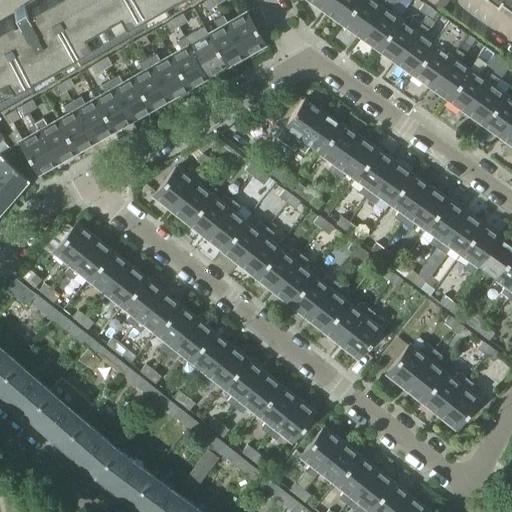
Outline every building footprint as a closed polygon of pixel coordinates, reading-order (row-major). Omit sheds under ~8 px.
[(0,112),(196,0),(43,0),(40,2),(40,1),(39,2),(37,0),(33,0),(13,12),(16,17),(12,20),(11,18),(10,18),(10,19),(0,24),(0,112)] [(215,6),(211,0),(207,0),(203,3),(207,11),(215,6)] [(310,0),(324,10),(330,0),(310,0)] [(330,0),(324,10),(342,22),(357,0),(330,0)] [(371,0),(371,1),(369,0),(357,0),(342,22),(359,35),(383,0),(371,0)] [(395,0),(383,0),(359,35),(377,47),(397,19),(387,12),(395,0)] [(417,10),(425,16),(430,9),(422,3),(417,10)] [(430,9),(425,16),(426,16),(420,24),(427,30),(433,22),(438,14),(430,9)] [(246,13),(226,25),(244,54),(263,43),(246,13)] [(181,15),(173,19),(177,27),(186,22),(181,15)] [(217,30),(208,35),(225,65),(244,54),(226,25),(221,16),(212,21),(217,30)] [(377,47),(395,60),(420,24),(411,18),(406,26),(397,19),(377,47)] [(177,27),(173,19),(165,24),(169,32),(177,27)] [(412,72),(430,85),(466,34),(448,21),(431,44),(412,72)] [(395,60),(412,72),(431,44),(422,37),(427,30),(420,24),(395,60)] [(192,33),(184,37),(206,76),(225,65),(208,35),(197,41),(192,33)] [(430,85),(447,98),(467,69),(466,69),(474,59),(464,52),(468,47),(473,40),(466,34),(430,85)] [(144,36),(135,41),(140,48),(148,43),(144,36)] [(180,51),(171,56),(188,86),(206,76),(184,37),(175,42),(180,51)] [(140,48),(135,41),(127,46),(131,53),(140,48)] [(476,76),(467,69),(447,98),(465,110),(501,59),(498,56),(493,53),(485,63),(475,56),(474,59),(483,66),(476,76)] [(154,54),(147,58),(169,97),(188,86),(171,56),(159,63),(154,54)] [(106,58),(98,62),(102,70),(110,65),(106,58)] [(142,72),(133,78),(150,108),(169,97),(147,58),(137,64),(142,72)] [(465,110),(482,123),(502,95),(492,87),(497,80),(499,80),(500,79),(510,65),(501,59),(465,110)] [(102,70),(98,62),(90,67),(94,74),(102,70)] [(109,80),(110,82),(131,118),(150,108),(133,78),(121,84),(116,76),(109,80)] [(69,79),(60,84),(64,91),(73,86),(69,79)] [(105,94),(95,99),(112,129),(131,118),(110,82),(101,87),(105,94)] [(64,91),(60,84),(52,88),(56,96),(64,91)] [(482,123),(500,135),(511,118),(511,99),(511,101),(502,95),(482,123)] [(288,141),(295,147),(321,111),(303,98),(283,126),(293,133),(288,141)] [(95,99),(77,110),(94,140),(112,129),(95,99)] [(31,100),(23,105),(27,112),(35,108),(31,100)] [(27,112),(23,105),(14,110),(18,117),(27,112)] [(77,110),(58,121),(75,151),(94,140),(77,110)] [(309,145),(319,151),(339,124),(321,111),(295,147),(304,153),(309,145)] [(511,118),(500,135),(511,143),(511,118)] [(34,123),(35,125),(56,161),(75,151),(58,121),(46,127),(41,119),(34,123)] [(319,151),(337,164),(356,136),(339,124),(319,151)] [(56,161),(35,125),(29,129),(32,135),(19,143),(36,172),(56,161)] [(345,170),(354,176),(374,149),(356,136),(337,164),(331,172),(339,178),(345,170)] [(216,149),(234,163),(239,156),(222,142),(221,144),(216,149)] [(248,156),(274,176),(279,169),(272,164),(274,161),(256,147),(248,156)] [(358,192),(366,197),(391,161),(374,149),(354,176),(364,184),(358,192)] [(195,159),(203,166),(209,159),(201,152),(195,159)] [(234,163),(247,173),(252,166),(239,156),(234,163)] [(2,157),(0,158),(0,186),(12,197),(27,179),(2,157)] [(380,195),(389,202),(409,174),(391,161),(366,197),(374,203),(380,195)] [(252,166),(247,173),(259,182),(265,175),(252,166)] [(153,194),(171,208),(198,174),(190,167),(184,175),(175,167),(153,194)] [(291,178),(279,169),(274,176),(282,182),(283,182),(292,189),(296,183),(297,183),(291,178)] [(171,208),(187,221),(209,194),(200,187),(206,180),(198,174),(171,208)] [(393,217),(401,223),(427,186),(409,174),(389,202),(399,209),(393,217)] [(291,190),(309,203),(314,196),(307,191),(296,183),(292,189),(291,190)] [(0,186),(0,210),(12,197),(0,186)] [(415,220),(425,227),(445,199),(427,186),(401,223),(409,228),(415,220)] [(291,196),(284,190),(278,197),(286,203),(291,196)] [(187,221),(204,234),(225,207),(226,208),(230,202),(232,200),(225,195),(219,202),(209,194),(187,221)] [(299,202),(291,196),(286,203),(293,209),(299,202)] [(314,196),(309,203),(317,209),(322,202),(314,196)] [(430,244),(436,248),(462,212),(445,199),(425,227),(435,234),(430,240),(430,244)] [(204,234),(221,248),(243,221),(233,214),(226,208),(225,207),(204,234)] [(450,245),(460,252),(480,225),(462,212),(436,248),(444,254),(450,245)] [(312,223),(319,229),(325,222),(317,216),(312,223)] [(336,224),(343,229),(348,223),(341,217),(336,224)] [(221,248),(238,261),(265,227),(258,222),(253,229),(243,221),(221,248)] [(325,222),(319,229),(327,235),(333,228),(325,222)] [(53,250),(70,264),(71,264),(92,237),(75,223),(53,250)] [(348,223),(343,229),(351,235),(356,229),(348,223)] [(472,273),(478,265),(498,237),(480,225),(460,252),(469,259),(464,267),(472,273)] [(238,261),(255,275),(276,248),(267,240),(273,233),(265,227),(238,261)] [(78,270),(88,278),(109,251),(92,237),(71,264),(70,264),(64,271),(72,277),(78,270)] [(478,265),(495,278),(511,254),(511,247),(498,237),(478,265)] [(347,250),(354,256),(360,249),(352,243),(347,250)] [(370,250),(378,256),(383,249),(375,243),(370,250)] [(255,275),(272,289),(299,254),(292,249),(287,256),(276,248),(255,275)] [(360,249),(354,256),(362,262),(368,255),(360,249)] [(383,249),(378,256),(385,262),(391,255),(383,249)] [(88,278),(105,291),(126,264),(109,251),(88,278)] [(272,289),(289,302),(310,275),(294,262),(300,255),(299,254),(272,289)] [(499,293),(507,299),(511,291),(511,254),(495,278),(505,284),(499,293)] [(112,297),(122,304),(143,278),(126,264),(105,291),(99,299),(106,304),(112,297)] [(20,275),(34,286),(41,278),(27,267),(20,275)] [(381,276),(389,282),(394,275),(386,269),(381,276)] [(404,277),(412,283),(417,276),(410,270),(404,277)] [(289,302),(306,315),(333,281),(326,276),(320,283),(310,275),(289,302)] [(394,275),(389,282),(396,288),(402,281),(394,275)] [(417,276),(412,283),(420,289),(425,282),(422,279),(417,276)] [(294,511),(308,511),(15,278),(5,289),(25,305),(29,300),(36,306),(30,313),(46,326),(52,319),(121,374),(210,445),(184,479),(195,488),(220,453),(221,454),(234,464),(294,511)] [(124,319),(132,326),(159,291),(143,278),(122,304),(131,312),(124,319)] [(306,315),(323,329),(344,302),(335,295),(341,288),(333,281),(306,315)] [(38,290),(46,296),(51,289),(43,283),(38,290)] [(51,289),(46,296),(53,302),(59,295),(51,289)] [(146,324),(155,331),(177,305),(159,291),(132,326),(139,332),(146,324)] [(438,303),(446,309),(451,302),(444,296),(438,303)] [(323,329),(340,342),(367,308),(360,303),(354,310),(344,302),(323,329)] [(451,302),(446,309),(454,315),(459,308),(451,302)] [(158,347),(165,353),(193,318),(177,305),(155,331),(164,339),(158,347)] [(367,308),(340,342),(358,357),(379,330),(378,328),(383,321),(367,308)] [(72,317),(80,323),(85,316),(78,310),(72,317)] [(471,311),(464,321),(473,329),(478,322),(479,320),(477,318),(478,316),(471,311)] [(85,316),(80,323),(87,329),(93,322),(85,316)] [(456,322),(448,316),(443,323),(450,329),(456,322)] [(180,351),(190,359),(211,332),(193,318),(165,353),(173,359),(180,351)] [(456,322),(450,329),(458,335),(463,328),(456,322)] [(473,329),(480,334),(485,327),(478,322),(473,329)] [(480,334),(488,341),(494,334),(485,327),(480,334)] [(192,374),(200,380),(228,345),(211,332),(190,359),(198,366),(192,374)] [(106,344),(113,350),(119,343),(111,337),(106,344)] [(477,349),(484,355),(490,348),(482,342),(477,349)] [(119,343),(113,350),(121,356),(126,349),(119,343)] [(386,372),(404,386),(432,350),(425,344),(417,353),(408,345),(386,372)] [(200,380),(208,386),(214,378),(223,385),(245,359),(228,345),(200,380)] [(0,379),(16,361),(0,347),(0,379)] [(490,348),(484,355),(500,367),(494,379),(501,384),(511,367),(511,364),(497,354),(490,348)] [(404,386),(421,399),(442,372),(432,364),(439,356),(432,350),(404,386)] [(226,400),(234,407),(261,372),(245,359),(223,385),(232,392),(226,400)] [(0,379),(0,392),(27,416),(49,390),(16,361),(0,379)] [(139,371),(147,377),(152,370),(144,364),(139,371)] [(152,370),(147,377),(154,383),(159,376),(152,370)] [(247,405),(257,412),(278,385),(261,372),(234,407),(241,412),(247,405)] [(421,399),(438,413),(465,379),(457,373),(452,380),(442,372),(421,399)] [(465,379),(438,413),(456,427),(477,400),(467,392),(472,385),(465,379)] [(260,427),(267,433),(295,399),(278,385),(257,412),(266,419),(260,427)] [(27,416),(60,445),(83,419),(49,390),(27,416)] [(174,398),(181,404),(186,397),(179,391),(174,398)] [(186,397),(181,404),(188,410),(194,403),(186,397)] [(295,399),(267,433),(275,439),(281,432),(292,440),(313,413),(295,399)] [(207,425),(215,431),(220,424),(213,418),(207,425)] [(93,474),(94,475),(116,448),(115,448),(83,419),(60,445),(93,474)] [(220,424),(215,431),(223,437),(228,430),(225,427),(220,424)] [(312,476),(318,469),(339,442),(321,428),(300,455),(310,463),(304,470),(312,476)] [(318,469),(335,483),(356,456),(339,442),(318,469)] [(241,452),(249,458),(254,451),(247,445),(241,452)] [(94,475),(130,501),(150,473),(116,448),(94,475)] [(254,451),(249,458),(256,464),(262,457),(254,451)] [(345,503),(351,497),(373,469),(356,456),(335,483),(344,490),(338,497),(345,503)] [(360,502),(368,509),(390,482),(373,469),(351,497),(359,503),(360,502)] [(289,489),(297,496),(302,489),(312,476),(304,470),(294,483),(289,489)] [(130,501),(144,511),(176,511),(186,500),(150,473),(130,501)] [(368,509),(371,511),(394,511),(407,496),(390,482),(368,509)] [(297,496),(304,502),(310,495),(302,489),(297,496)] [(407,496),(394,511),(423,511),(425,510),(407,496)] [(202,511),(186,500),(176,511),(202,511)]
